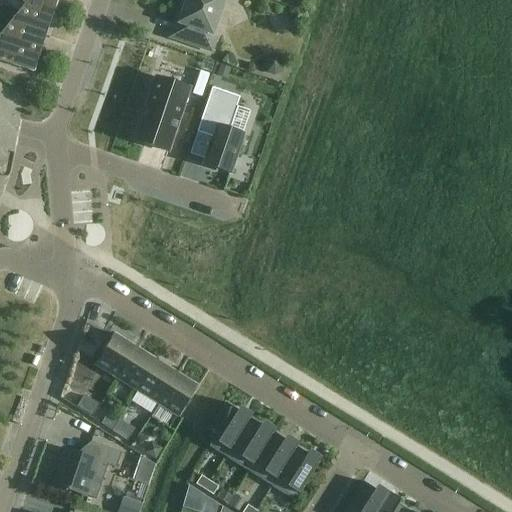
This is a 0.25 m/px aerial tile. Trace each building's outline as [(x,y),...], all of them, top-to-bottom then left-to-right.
[(28,0),(25,5),(24,5),(0,34),(0,60),(33,72),(57,0),(28,0)] [(170,37),(211,51),(216,35),(211,34),(218,12),(222,10),(225,3),(222,0),(186,0),(179,23),(175,21),(170,37)] [(275,76),(283,72),(286,64),(283,56),(275,53),(266,56),(263,64),(266,72),(275,76)] [(219,64),(216,74),(226,78),(229,68),(219,64)] [(156,77),(135,140),(168,151),(189,88),(156,77)] [(212,88),(197,132),(212,137),(204,159),(203,164),(230,173),(243,135),(241,134),(249,112),(236,107),(239,97),(212,88)] [(116,378),(136,347),(115,334),(95,365),(116,378)] [(156,360),(136,347),(116,378),(136,391),(156,360)] [(156,360),(136,391),(157,404),(177,372),(156,360)] [(197,385),(177,372),(157,404),(178,417),(197,385)] [(98,401),(83,393),(77,403),(91,412),(98,401)] [(225,457),(249,418),(252,414),(240,407),(238,411),(225,402),(209,447),(225,457)] [(106,414),(100,424),(110,430),(116,420),(106,414)] [(260,425),(249,418),(225,457),(247,471),(272,432),(274,428),(263,421),(260,425)] [(118,421),(111,431),(126,440),(132,430),(118,421)] [(284,439),(272,432),(247,471),(271,486),(295,446),(298,443),(286,436),(284,439)] [(64,449),(51,486),(68,491),(69,490),(86,496),(95,499),(102,481),(107,465),(116,468),(121,452),(90,442),(86,456),(64,449)] [(162,450),(152,443),(146,453),(156,460),(162,450)] [(307,454),(295,446),(271,486),(295,501),(320,462),(319,461),(321,457),(309,450),(307,454)] [(136,499),(142,479),(131,475),(125,495),(136,499)] [(204,490),(209,481),(201,476),(196,484),(204,490)] [(209,481),(204,490),(213,495),(218,487),(209,481)] [(376,511),(389,493),(377,486),(375,490),(363,482),(343,511),(376,511)] [(217,497),(227,504),(232,496),(221,490),(217,497)] [(232,496),(227,504),(239,511),(245,501),(233,493),(232,496)] [(389,493),(376,511),(409,511),(410,511),(398,504),(400,500),(389,493)] [(125,500),(121,511),(139,511),(142,506),(125,500)]
